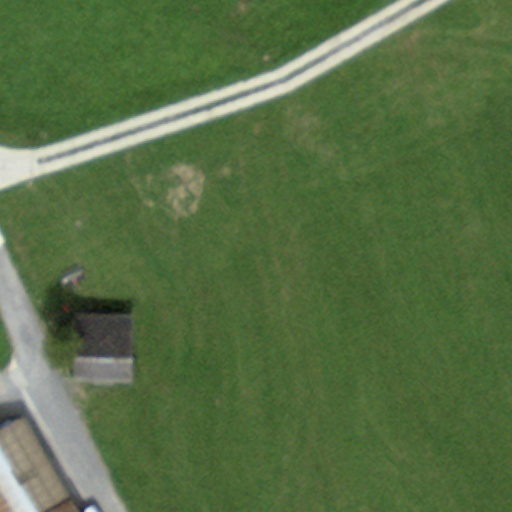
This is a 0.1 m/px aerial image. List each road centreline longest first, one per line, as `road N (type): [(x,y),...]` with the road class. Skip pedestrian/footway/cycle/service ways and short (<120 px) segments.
road 1 (track): [(0,166),(260,90),(425,0)]
road 2 (track): [(119,511),(0,290)]
